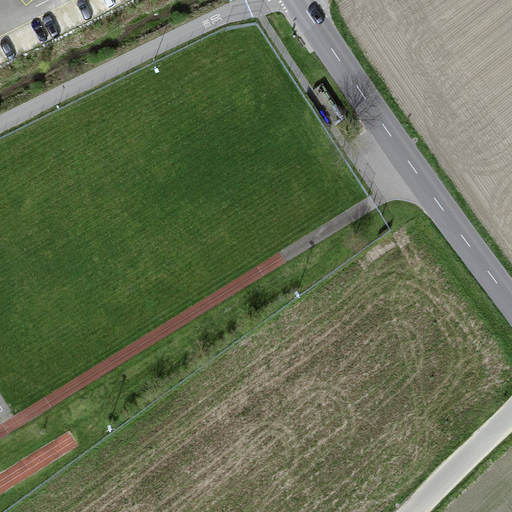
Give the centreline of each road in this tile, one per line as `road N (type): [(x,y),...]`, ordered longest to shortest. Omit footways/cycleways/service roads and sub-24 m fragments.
road 1 (secondary): [(298,0),(511,304)]
road 2 (residential): [(267,0),(0,114)]
